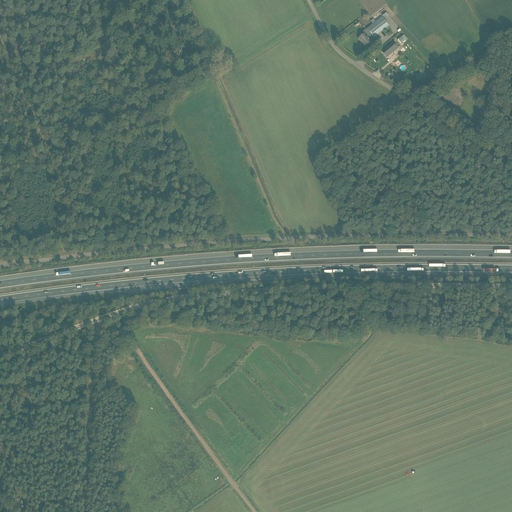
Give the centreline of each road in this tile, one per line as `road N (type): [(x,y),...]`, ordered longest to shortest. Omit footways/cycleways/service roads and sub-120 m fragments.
road 1 (unclassified): [(0,354),(195,289),(511,282)]
road 2 (unclassified): [(0,265),(213,239),(511,234)]
road 3 (motorway): [(511,254),(241,258),(0,284)]
road 4 (motorway): [(0,299),(234,274),(511,268)]
road 5 (unclassified): [(511,174),(341,54),(308,0)]
road 6 (track): [(252,511),(120,333),(91,330)]
